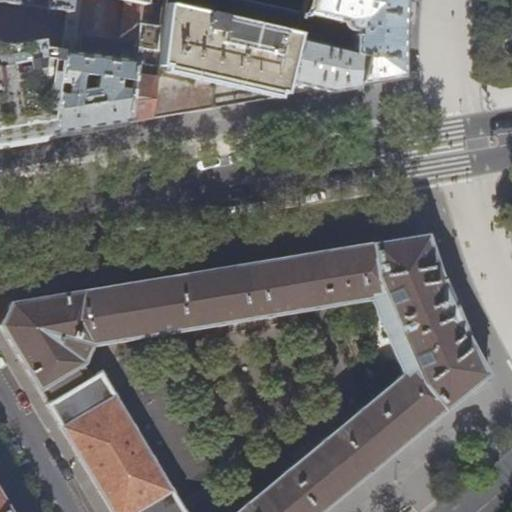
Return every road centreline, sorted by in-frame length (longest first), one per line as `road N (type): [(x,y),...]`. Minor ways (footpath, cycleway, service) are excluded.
road 1 (secondary): [(511,137),(0,223)]
road 2 (residential): [(73,511),(0,389)]
